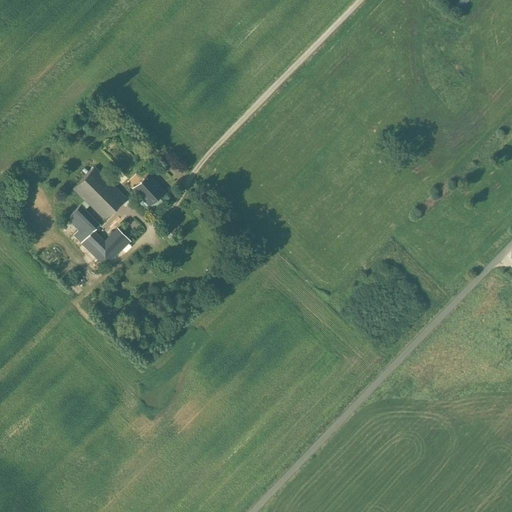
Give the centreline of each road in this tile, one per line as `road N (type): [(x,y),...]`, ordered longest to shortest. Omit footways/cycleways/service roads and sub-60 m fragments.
road 1 (unclassified): [(250,511),(511,241)]
road 2 (unclassified): [(198,164),(361,0)]
